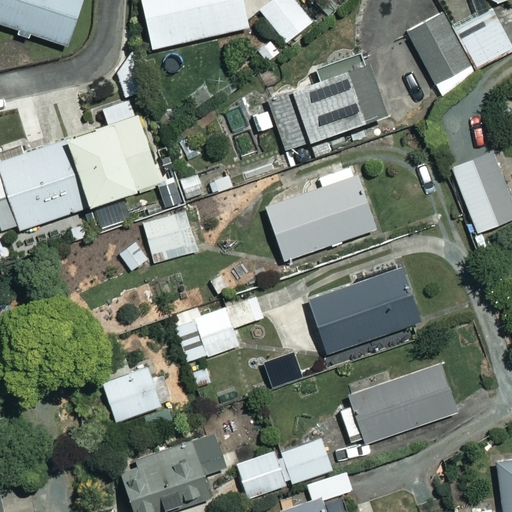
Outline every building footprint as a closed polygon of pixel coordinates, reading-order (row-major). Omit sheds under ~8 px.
[(0,0),(0,23),(22,30),(20,36),(33,40),(35,34),(71,46),(86,0),(0,0)] [(255,28),(248,0),(145,0),(156,49),(255,28)] [(318,23),(301,0),(271,0),(260,9),(287,45),(318,23)] [(511,51),(511,42),(494,10),(457,30),(478,70),(511,51)] [(474,65),(446,15),(410,35),(439,85),(474,65)] [(142,56),(121,53),(117,80),(137,83),(142,56)] [(348,59),(317,70),(322,83),(295,92),(314,144),(371,124),(348,59)] [(436,93),(423,67),(407,75),(420,101),(436,93)] [(405,79),(388,86),(400,114),(416,107),(405,79)] [(310,143),(291,93),(271,101),(289,151),(310,143)] [(272,108),(252,114),(259,135),(279,129),(272,108)] [(165,184),(143,117),(71,141),(93,208),(165,184)] [(90,207),(66,138),(0,160),(0,164),(23,230),(90,207)] [(511,222),(511,194),(497,154),(453,171),(477,235),(511,222)] [(379,229),(358,167),(322,179),(325,186),(269,205),(287,260),(379,229)] [(210,175),(184,181),(188,199),(214,193),(210,175)] [(198,252),(190,214),(147,223),(155,261),(198,252)] [(153,261),(143,239),(121,249),(131,272),(153,261)] [(424,323),(404,268),(310,302),(330,357),(424,323)] [(266,321),(262,299),(178,314),(186,360),(241,350),(237,326),(266,321)] [(343,412),(355,446),(366,442),(367,445),(460,412),(443,365),(353,397),(356,407),(343,412)] [(164,408),(152,368),(107,381),(118,421),(164,408)] [(252,501),(290,487),(288,482),(294,480),(295,485),(336,471),(325,439),(284,453),(286,458),(281,460),(277,450),(239,464),(252,501)] [(229,470),(223,441),(126,461),(136,511),(186,511),(216,506),(210,474),(229,470)] [(0,511),(8,511),(0,459),(0,511)] [(511,511),(511,463),(499,465),(505,511),(511,511)] [(309,484),(315,501),(283,511),(329,511),(326,502),(356,493),(349,472),(309,484)]
